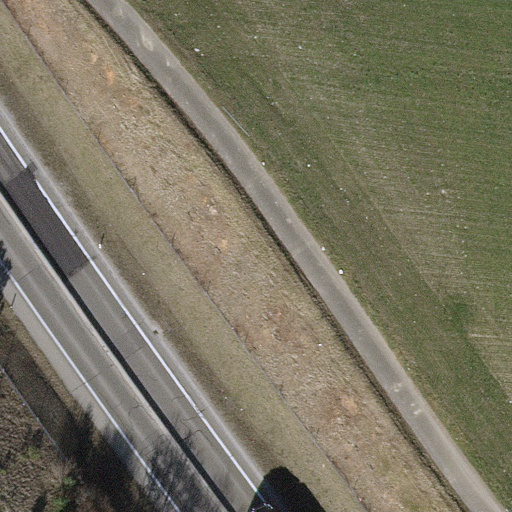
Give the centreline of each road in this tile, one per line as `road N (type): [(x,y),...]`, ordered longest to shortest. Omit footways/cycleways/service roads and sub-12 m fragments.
road 1 (track): [(108,0),(231,146),(491,511)]
road 2 (trunk): [(358,511),(0,13)]
road 3 (trunk): [(253,511),(0,156)]
road 4 (trunk): [(0,222),(206,511)]
